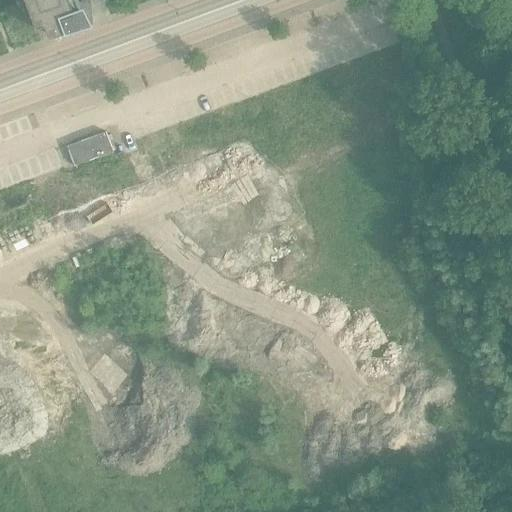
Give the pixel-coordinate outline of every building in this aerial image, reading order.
[(29,0),(39,28),(48,25),(53,37),(94,22),(92,7),(85,10),(81,3),(75,5),(72,0),(29,0)] [(389,111),(369,118),(383,158),(404,150),(389,111)] [(369,118),(350,126),(364,165),(383,158),(369,118)] [(350,126),(331,133),(345,172),(364,165),(350,126)] [(110,129),(68,145),(75,164),(117,148),(110,129)] [(331,133),(311,140),(324,173),(326,179),(345,172),(331,133)] [(309,134),(290,141),(305,180),(324,173),(311,140),(309,134)] [(290,141),(271,148),(286,187),(305,180),(290,141)] [(271,148),(252,155),(266,194),(286,187),(271,148)] [(252,155),(232,162),(246,202),(266,194),(252,155)] [(198,175),(178,182),(192,222),(212,214),(198,175)] [(400,181),(388,185),(392,196),(404,192),(400,181)] [(178,182),(158,189),(160,193),(173,229),(192,222),(178,182)] [(388,185),(377,189),(381,200),(392,196),(388,185)] [(417,188),(378,202),(386,224),(425,209),(417,188)] [(359,189),(348,193),(352,204),(363,200),(359,189)] [(160,193),(141,200),(155,240),(174,232),(173,229),(160,193)] [(348,193),(337,197),(341,209),(352,204),(348,193)] [(141,200),(122,207),(136,247),(155,240),(141,200)] [(321,203),(310,207),(314,219),(325,214),(321,203)] [(122,207),(102,214),(117,254),(136,247),(122,207)] [(310,207),(298,211),(303,223),(314,219),(310,207)] [(425,209),(386,224),(393,244),(433,229),(425,209)] [(102,214),(83,221),(98,261),(117,254),(102,214)] [(283,217),(271,222),(275,233),(287,229),(283,217)] [(360,220),(349,224),(353,235),(364,231),(360,220)] [(83,221),(64,228),(77,264),(79,268),(98,261),(83,221)] [(271,222),(260,226),(264,237),(275,233),(271,222)] [(63,225),(44,232),(58,271),(77,264),(64,228),(63,225)] [(433,229),(393,244),(401,264),(440,250),(433,229)] [(364,231),(353,235),(357,246),(368,242),(364,231)] [(44,232),(24,239),(38,274),(39,278),(58,271),(44,232)] [(23,235),(4,242),(18,281),(38,274),(24,239),(23,235)] [(4,242),(0,243),(0,288),(18,281),(4,242)] [(213,243),(201,247),(206,258),(217,254),(213,243)] [(201,247),(190,251),(194,263),(206,258),(201,247)] [(440,250),(401,264),(409,286),(448,271),(440,250)] [(174,257),(163,261),(167,273),(178,268),(174,257)] [(374,260),(363,264),(368,276),(379,271),(374,260)] [(163,261),(152,266),(156,277),(167,273),(163,261)] [(379,271),(368,276),(372,287),(383,283),(379,271)] [(136,272),(125,276),(129,287),(140,283),(136,272)] [(125,276),(114,280),(118,291),(129,287),(125,276)] [(453,283),(413,298),(421,318),(460,304),(453,283)] [(98,285),(86,289),(91,301),(102,297),(98,285)] [(86,289),(75,293),(79,305),(91,301),(86,289)] [(59,299),(48,303),(52,315),(64,311),(59,299)] [(48,303),(37,308),(41,319),(52,315),(48,303)] [(460,304),(421,318),(428,337),(467,323),(460,304)] [(392,307),(381,311),(385,322),(396,318),(392,307)] [(19,308),(8,312),(12,323),(23,319),(19,308)] [(8,312),(0,315),(0,325),(1,327),(12,323),(8,312)] [(467,323),(428,337),(435,356),(474,342),(467,323)] [(402,333),(390,338),(395,349),(406,345),(402,333)] [(474,342),(435,356),(442,376),(481,361),(474,342)] [(5,344),(0,345),(0,358),(9,355),(5,344)] [(406,345),(395,349),(399,360),(410,356),(406,345)] [(9,355),(0,358),(0,366),(2,371),(13,367),(9,355)] [(481,361),(442,376),(449,396),(489,381),(481,361)] [(416,372),(404,376),(409,387),(420,383),(416,372)] [(420,383),(409,387),(413,398),(424,394),(420,383)] [(19,384),(8,389),(12,400),(23,396),(19,384)] [(479,391),(471,394),(476,405),(483,402),(479,391)] [(471,394),(464,396),(468,408),(476,405),(471,394)] [(23,396),(12,400),(16,411),(28,407),(23,396)] [(464,396),(456,399),(461,410),(468,408),(464,396)] [(456,399),(449,402),(453,413),(461,410),(456,399)] [(476,405),(468,408),(472,419),(480,416),(476,405)] [(468,408),(461,410),(464,422),(472,419),(468,408)] [(511,424),(506,408),(470,422),(487,467),(511,457),(511,424)] [(410,416),(402,419),(406,430),(414,427),(410,416)] [(402,419),(395,422),(399,433),(406,430),(402,419)] [(395,422),(387,424),(391,436),(399,433),(395,422)] [(470,422),(435,435),(452,480),(487,467),(470,422)] [(387,424),(380,427),(384,438),(391,436),(387,424)] [(406,430),(399,433),(403,444),(411,441),(406,430)] [(37,433),(26,437),(30,448),(41,444),(37,433)] [(399,433),(391,436),(395,447),(403,444),(399,433)] [(435,435),(400,448),(417,493),(452,480),(435,435)] [(341,441),(333,444),(338,455),(345,453),(341,441)] [(333,444),(326,447),(330,458),(338,455),(333,444)] [(326,447),(318,450),(322,461),(330,458),(326,447)] [(400,448),(365,461),(382,506),(417,493),(400,448)] [(318,450),(311,453),(315,464),(322,461),(318,450)] [(338,455),(330,458),(334,470),(342,467),(338,455)] [(330,458),(322,461),(326,473),(334,470),(330,458)] [(365,461),(330,475),(343,511),(366,511),(382,506),(365,461)] [(48,462),(36,466),(40,477),(52,473),(48,462)] [(271,468),(263,470),(267,481),(275,479),(271,468)] [(7,470),(0,472),(0,494),(14,489),(7,470)] [(263,470),(255,473),(260,484),(267,481),(263,470)] [(52,473),(40,477),(44,488),(56,484),(52,473)] [(343,511),(330,475),(295,488),(303,511),(343,511)] [(246,476),(239,479),(243,490),(250,487),(246,476)] [(239,479),(231,482),(236,493),(243,490),(239,479)] [(267,481),(260,484),(264,495),(271,493),(267,481)] [(250,487),(243,490),(247,501),(255,499),(250,487)] [(303,511),(295,488),(259,501),(262,511),(303,511)] [(14,489),(0,494),(0,511),(11,511),(22,508),(14,489)] [(188,498),(181,500),(185,511),(192,509),(188,498)] [(62,500),(50,504),(53,511),(63,511),(66,511),(62,500)] [(181,500),(173,503),(176,511),(183,511),(185,511),(181,500)] [(176,511),(173,503),(166,506),(167,511),(176,511)]
